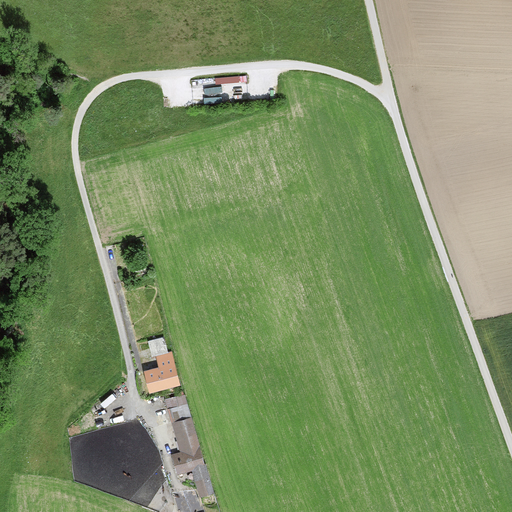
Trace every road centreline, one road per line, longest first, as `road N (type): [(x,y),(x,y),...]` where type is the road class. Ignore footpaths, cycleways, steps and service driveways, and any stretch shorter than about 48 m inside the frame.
road 1 (residential): [(511,446),(388,98)]
road 2 (residential): [(388,98),(324,69),(266,63),(123,78),(88,99),(77,122)]
